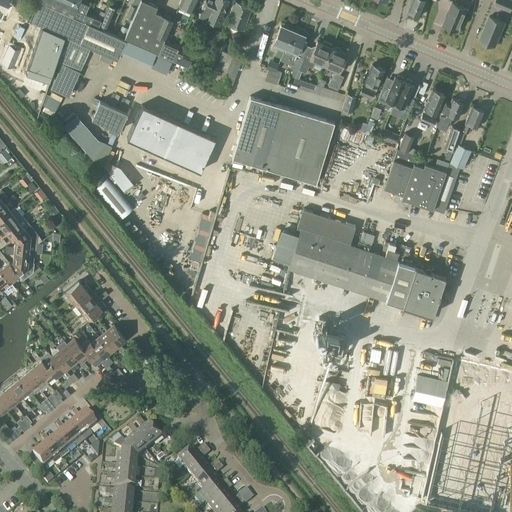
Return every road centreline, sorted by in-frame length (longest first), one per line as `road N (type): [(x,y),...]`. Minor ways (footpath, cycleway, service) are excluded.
road 1 (tertiary): [(511,86),(308,0)]
road 2 (residential): [(288,511),(285,496),(253,488),(196,403),(132,387)]
road 3 (unknown): [(511,159),(435,337)]
road 4 (residential): [(132,387),(90,387),(2,456)]
road 5 (unknown): [(176,90),(138,170),(154,214)]
road 6 (residential): [(132,387),(147,332),(100,273)]
